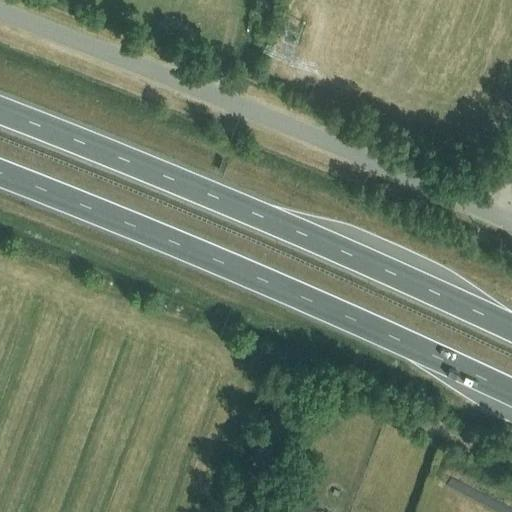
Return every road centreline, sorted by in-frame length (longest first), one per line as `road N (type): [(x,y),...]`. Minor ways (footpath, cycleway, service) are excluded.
road 1 (trunk): [(0,173),(511,392)]
road 2 (trunk): [(511,330),(281,224),(0,112)]
road 3 (unclassified): [(511,224),(0,11)]
road 4 (unclassified): [(253,511),(299,391),(315,386),(390,417)]
